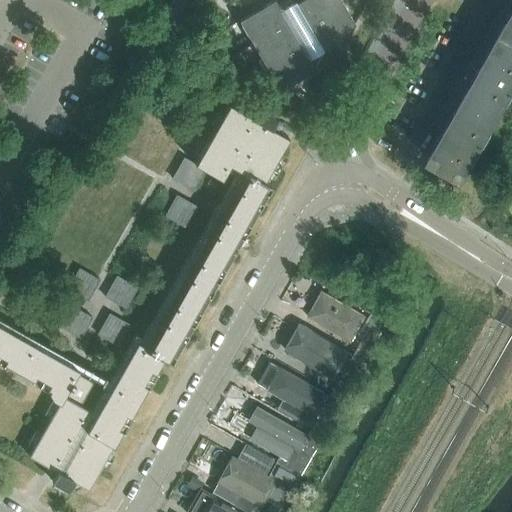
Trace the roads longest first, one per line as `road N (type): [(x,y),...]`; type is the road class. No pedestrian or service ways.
road 1 (tertiary): [(127,511),(292,225)]
road 2 (tertiary): [(511,272),(363,176),(343,174)]
road 3 (residential): [(343,174),(342,148),(420,0)]
road 4 (tertiary): [(343,195),(511,289)]
